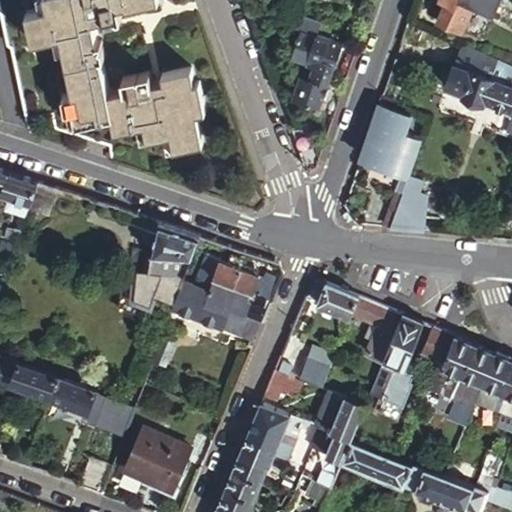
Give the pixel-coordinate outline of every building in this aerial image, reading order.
[(31,0),(15,3),(21,34),(44,30),(55,88),(48,90),(51,106),(57,104),(60,118),(97,112),(100,126),(130,121),(132,135),(158,130),(160,144),(190,139),(185,110),(192,109),(186,78),(182,79),(179,64),(149,70),(150,76),(140,78),(138,67),(111,73),(113,83),(97,87),(90,52),(94,51),(91,36),(87,36),(83,14),(95,11),(96,14),(112,11),(110,0),(115,0),(116,1),(122,0),(31,0)] [(442,0),(445,1),(437,19),(462,30),(472,6),(487,14),(493,0),(442,0)] [(320,22),(298,14),(293,27),(299,28),(316,34),(320,22)] [(316,34),(299,28),(290,56),(311,63),(307,75),(299,72),(293,88),(296,97),(320,106),(341,43),(316,34)] [(511,73),(511,64),(461,43),(453,63),(497,79),(501,69),(511,73)] [(511,73),(501,69),(497,79),(453,63),(445,84),(460,90),(459,92),(480,99),(482,97),(506,106),(504,113),(511,115),(511,73)] [(392,105),(379,100),(372,121),(385,126),(392,105)] [(409,110),(392,105),(385,126),(401,131),(409,110)] [(317,115),(290,125),(296,142),(323,132),(317,115)] [(385,126),(372,121),(368,136),(361,156),(405,172),(417,137),(401,131),(385,126)] [(1,192),(30,202),(38,177),(0,164),(0,183),(3,185),(1,192)] [(59,184),(38,177),(30,202),(30,204),(49,211),(59,184)] [(395,188),(402,191),(404,185),(397,182),(395,188)] [(511,214),(499,209),(489,235),(511,237),(511,214)] [(415,212),(394,210),(389,224),(410,227),(415,212)] [(19,238),(25,220),(20,218),(17,227),(9,226),(6,235),(19,238)] [(198,239),(200,233),(201,231),(159,218),(148,267),(176,270),(167,294),(177,298),(184,278),(198,239)] [(200,233),(198,239),(204,241),(206,236),(200,233)] [(0,292),(19,240),(5,237),(0,251),(0,292)] [(209,295),(263,316),(266,316),(283,276),(270,271),(267,276),(223,260),(212,288),(209,295)] [(330,278),(323,275),(312,281),(309,290),(308,290),(307,291),(322,297),(330,278)] [(177,298),(174,305),(255,336),(263,316),(209,295),(212,288),(184,278),(177,298)] [(362,292),(330,278),(322,297),(321,299),(354,312),(355,309),(362,292)] [(400,307),(362,292),(355,309),(382,321),(369,350),(386,357),(406,310),(400,307)] [(426,318),(406,310),(386,357),(403,364),(412,343),(415,345),(426,318)] [(436,371),(453,330),(436,322),(419,364),(436,371)] [(477,339),(457,331),(443,364),(463,372),(464,372),(477,339)] [(161,334),(156,349),(169,355),(175,340),(161,334)] [(485,381),(499,348),(477,339),(464,372),(474,377),(485,381)] [(412,343),(403,364),(407,366),(415,345),(412,343)] [(509,391),(511,385),(511,353),(499,348),(485,381),(509,391)] [(58,373),(4,352),(0,350),(0,380),(5,382),(11,384),(13,379),(50,394),(58,373)] [(310,354),(302,372),(325,382),(332,364),(310,354)] [(295,360),(289,358),(286,364),(293,367),(295,360)] [(63,374),(84,382),(88,370),(68,361),(63,374)] [(463,372),(443,364),(440,373),(459,381),(463,372)] [(63,374),(58,373),(50,394),(88,409),(90,406),(106,412),(114,394),(84,382),(63,374)] [(273,374),(266,391),(278,396),(285,379),(273,374)] [(485,381),(474,377),(470,386),(481,391),(485,381)] [(333,428),(347,393),(344,392),(333,388),(319,422),(322,423),(324,424),(333,428)] [(347,393),(333,428),(339,430),(353,436),(354,434),(368,401),(347,393)] [(114,394),(106,412),(109,414),(112,407),(122,411),(113,433),(123,437),(135,402),(134,402),(114,394)] [(262,398),(255,416),(286,429),(291,417),(293,411),(294,411),(262,398)] [(310,418),(293,411),(291,417),(286,429),(299,434),(304,423),(307,424),(310,418)] [(248,433),(278,446),(282,437),(286,429),(255,416),(248,433)] [(144,424),(126,465),(143,472),(174,486),(192,445),(144,424)] [(333,428),(324,424),(315,445),(330,451),(339,430),(333,428)] [(344,457),(353,436),(339,430),(330,451),(344,457)] [(248,433),(244,442),(265,450),(266,451),(272,450),(276,451),(276,450),(278,446),(248,433)] [(354,434),(353,436),(344,457),(406,481),(415,459),(402,454),(354,434)] [(295,443),(282,437),(278,446),(292,451),(295,443)] [(241,449),(271,460),(272,461),(272,460),(276,451),(272,450),(266,451),(265,450),(244,442),(241,449)] [(292,451),(278,446),(276,450),(289,456),(292,451)] [(417,454),(423,456),(424,453),(425,450),(420,448),(417,454)] [(241,449),(234,466),(263,478),(264,477),(271,460),(241,449)] [(27,459),(29,452),(24,450),(21,456),(27,459)] [(423,456),(421,462),(427,464),(430,455),(424,453),(423,456)] [(80,481),(102,489),(112,462),(91,454),(80,481)] [(421,462),(415,459),(406,481),(418,486),(427,464),(421,462)] [(447,472),(427,464),(418,486),(421,487),(419,492),(422,498),(431,501),(437,499),(439,494),(467,505),(476,484),(447,472)] [(227,484),(257,496),(257,494),(263,478),(234,466),(227,484)] [(298,471),(292,468),(284,484),(291,487),(298,471)] [(328,470),(323,482),(332,486),(337,474),(328,470)] [(180,488),(174,486),(143,472),(141,478),(177,494),(180,488)] [(495,473),(491,483),(496,484),(500,476),(495,473)] [(485,480),(479,477),(476,484),(482,487),(485,480)] [(322,482),(318,480),(312,494),(326,500),(326,499),(332,486),(323,482),(322,482)] [(488,490),(491,483),(485,480),(482,487),(488,490)] [(491,483),(488,490),(494,492),(496,484),(491,483)] [(219,503),(240,511),(249,511),(251,508),(257,496),(227,484),(219,503)] [(476,484),(467,505),(479,509),(480,510),(488,490),(482,487),(476,484)] [(240,511),(219,503),(215,511),(240,511)]
